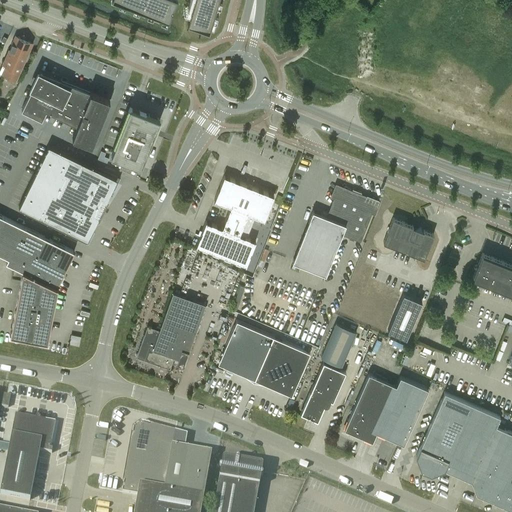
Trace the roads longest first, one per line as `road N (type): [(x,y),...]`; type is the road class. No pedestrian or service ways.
road 1 (unclassified): [(434,511),(212,416),(97,383)]
road 2 (secondary): [(511,185),(385,141),(262,85)]
road 3 (unclassified): [(97,383),(119,291),(197,138)]
road 4 (unclassified): [(300,118),(319,151),(511,227)]
road 5 (secondary): [(300,118),(511,204)]
road 6 (secondary): [(215,67),(23,0)]
road 7 (secondary): [(61,24),(209,83)]
road 8 (unclassified): [(72,511),(97,383)]
